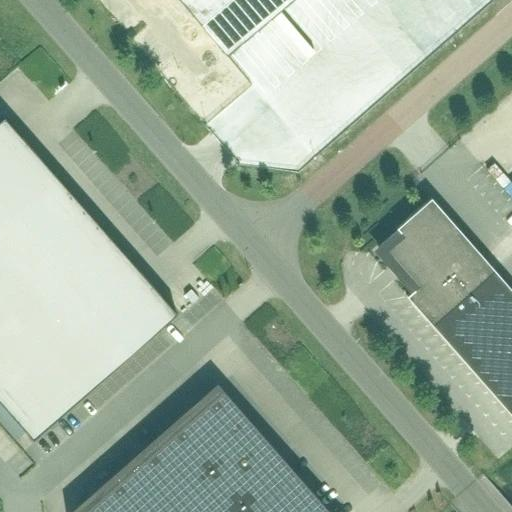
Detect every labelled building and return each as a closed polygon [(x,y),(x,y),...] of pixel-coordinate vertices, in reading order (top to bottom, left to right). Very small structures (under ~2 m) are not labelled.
[(178,0),(200,26),(230,0),(178,0)] [(0,403),(21,428),(32,440),(176,314),(3,117),(0,120),(0,403)] [(511,164),(498,170),(511,204),(511,164)] [(511,293),(429,199),(395,229),(399,232),(378,251),(413,290),(405,296),(511,417),(511,293)] [(323,511),(215,389),(75,511),(323,511)] [(0,447),(11,434),(0,424),(0,447)]
